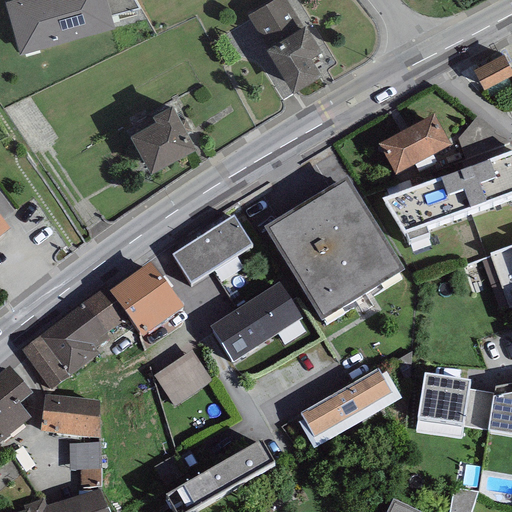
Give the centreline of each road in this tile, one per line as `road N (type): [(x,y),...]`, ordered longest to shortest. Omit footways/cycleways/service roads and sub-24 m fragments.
road 1 (primary): [(427,57),(178,207),(0,344)]
road 2 (unknown): [(141,235),(249,409),(261,413),(337,372)]
